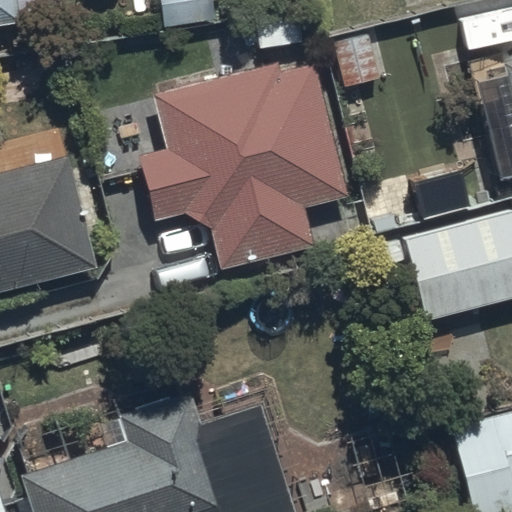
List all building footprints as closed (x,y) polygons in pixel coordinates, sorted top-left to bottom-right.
[(9,0),(0,0),(0,26),(14,24),(9,0)] [(204,0),(150,0),(154,30),(208,25),(204,0)] [(511,62),(495,67),(511,132),(511,62)] [(162,152),(131,159),(147,223),(179,215),(207,230),(216,270),(309,248),(300,210),(342,200),(310,67),(275,76),(273,67),(149,97),(162,152)] [(60,159),(0,173),(0,291),(88,270),(60,159)] [(511,213),(398,245),(420,323),(511,298),(511,213)] [(117,445),(13,476),(24,511),(287,511),(254,406),(192,425),(183,396),(109,420),(117,445)] [(511,409),(441,427),(461,511),(511,511),(511,507),(509,494),(511,493),(511,409)]
